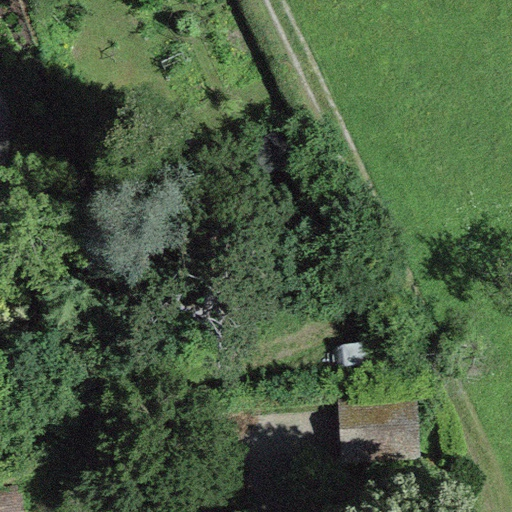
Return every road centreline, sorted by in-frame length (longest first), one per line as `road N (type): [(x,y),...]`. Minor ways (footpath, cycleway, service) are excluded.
road 1 (unknown): [(273,1),(0,142)]
road 2 (residential): [(372,197),(272,0)]
